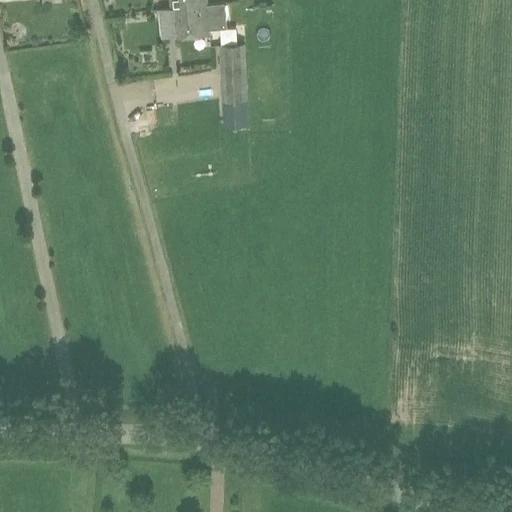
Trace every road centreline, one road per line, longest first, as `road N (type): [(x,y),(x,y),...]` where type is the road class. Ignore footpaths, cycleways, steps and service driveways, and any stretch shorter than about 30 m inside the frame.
road 1 (unclassified): [(200,441),(96,16)]
road 2 (unclassified): [(79,436),(0,55)]
road 3 (tertiary): [(442,511),(291,455),(200,441)]
road 4 (tertiary): [(200,441),(79,436)]
